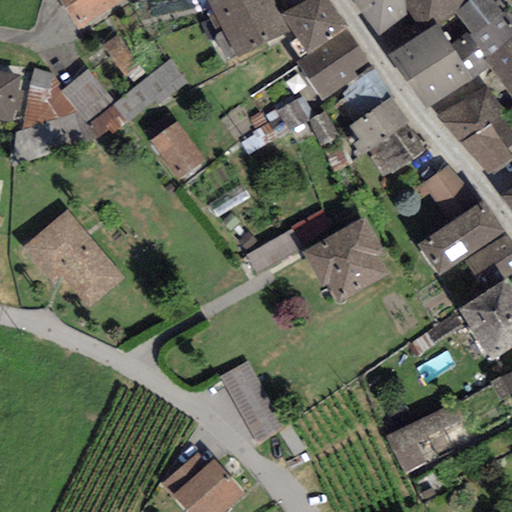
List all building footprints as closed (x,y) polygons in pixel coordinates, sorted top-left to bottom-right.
[(124,0),(55,0),(77,34),(126,2),(124,0)] [(372,74),(322,0),(316,0),(282,19),(270,0),(205,0),(240,66),(286,40),(307,63),(297,70),(322,107),(372,74)] [(349,0),(379,41),(406,21),(421,41),(435,33),(455,19),(472,5),(467,0),(349,0)] [(511,25),(492,0),(478,0),(472,5),(455,19),(468,36),(448,51),(469,88),(488,74),(511,104),(511,25)] [(448,51),(435,33),(421,41),(388,63),(425,118),(469,88),(448,51)] [(176,59),(88,118),(102,139),(190,80),(176,59)] [(90,120),(116,97),(88,67),(63,90),(90,120)] [(55,124),(60,70),(33,68),(28,122),(55,124)] [(21,80),(0,75),(0,122),(12,125),(21,80)] [(511,163),(511,122),(487,88),(443,119),(487,181),(511,163)] [(409,130),(388,100),(345,131),(365,159),(369,157),(384,179),(418,155),(403,134),(409,130)] [(207,164),(177,126),(151,147),(181,185),(207,164)] [(471,202),(449,170),(416,193),(439,224),(471,202)] [(511,191),(500,199),(511,215),(511,191)] [(501,240),(480,209),(420,250),(440,280),(501,240)] [(126,282),(66,213),(20,252),(51,287),(60,279),(90,313),(126,282)] [(383,257),(362,221),(300,257),(321,293),(327,289),(338,308),(386,280),(375,261),(383,257)] [(292,231),(237,263),(247,280),(303,248),(292,231)] [(511,265),(511,266),(511,241),(475,259),(483,277),(511,265)] [(511,296),(504,284),(458,314),(493,367),(511,354),(511,296)] [(226,371),(254,439),(282,428),(255,359),(226,371)] [(511,370),(496,380),(511,406),(511,370)] [(404,470),(451,450),(442,428),(466,418),(459,401),(387,431),(404,470)] [(228,511),(245,498),(215,464),(173,500),(183,511),(228,511)]
